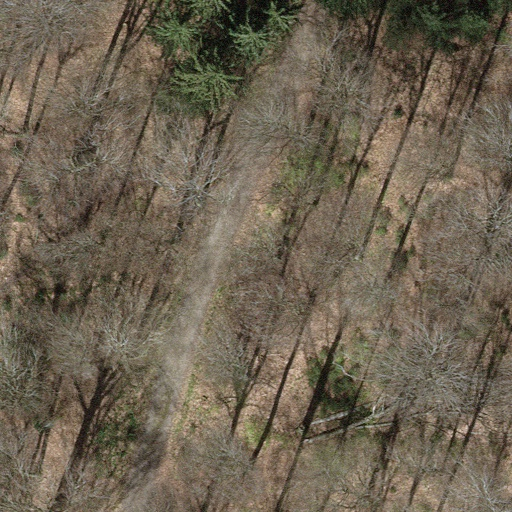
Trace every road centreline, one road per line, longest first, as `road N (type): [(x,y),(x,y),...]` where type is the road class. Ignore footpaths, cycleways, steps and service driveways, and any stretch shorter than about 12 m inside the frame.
road 1 (track): [(325,0),(170,377),(135,511)]
road 2 (track): [(167,0),(129,148),(83,214),(0,281)]
